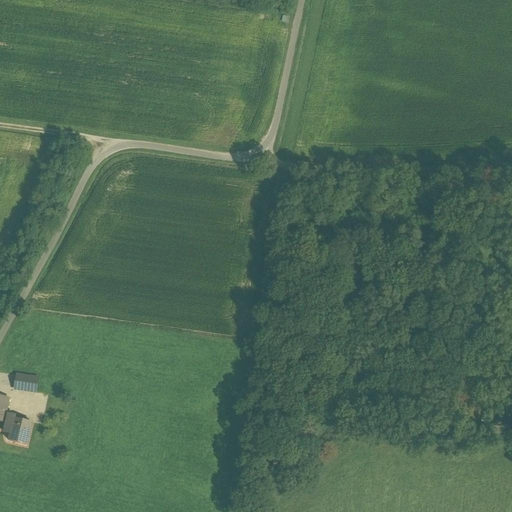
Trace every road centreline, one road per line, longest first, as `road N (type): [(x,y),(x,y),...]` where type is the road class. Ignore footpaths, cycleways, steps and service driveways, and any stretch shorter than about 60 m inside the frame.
road 1 (unclassified): [(0,342),(103,154),(145,147),(257,155)]
road 2 (unclassified): [(257,155),(352,174),(511,167)]
road 3 (unclassified): [(301,0),(275,124),(257,155)]
